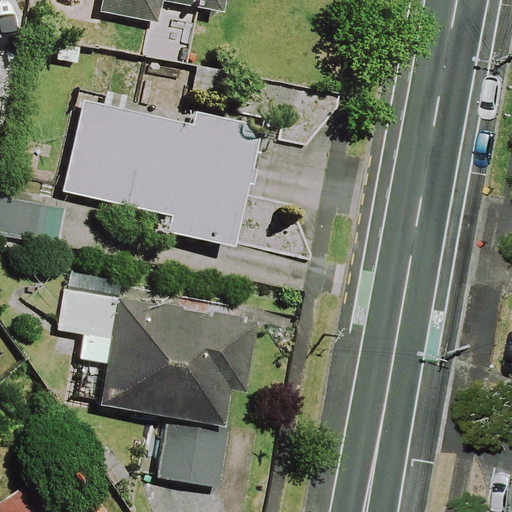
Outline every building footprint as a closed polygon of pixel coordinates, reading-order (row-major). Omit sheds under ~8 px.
[(101,0),(99,15),(153,25),(157,4),(218,15),(220,0),(101,0)] [(183,126),(83,102),(61,195),(164,218),(160,234),(228,250),(255,129),(186,113),(183,126)] [(58,210),(0,201),(0,238),(53,246),(58,210)] [(251,326),(64,292),(56,332),(107,341),(95,407),(160,418),(150,477),(216,489),(226,436),(218,435),(226,390),(239,392),(251,326)] [(102,511),(89,492),(59,511),(49,511),(30,484),(0,504),(0,511),(102,511)]
